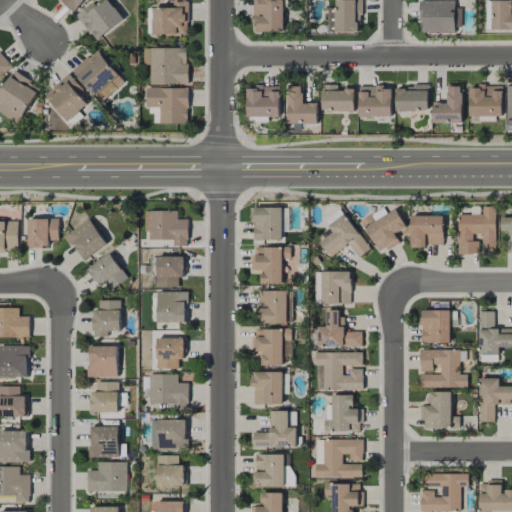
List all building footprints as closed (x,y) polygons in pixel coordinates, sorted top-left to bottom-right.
[(84,0),(61,0),(74,12),(84,0)] [(76,15),(95,41),(124,20),(109,0),(105,0),(96,7),(93,3),(76,15)] [(283,0),(253,0),(254,32),(284,32),(283,0)] [(328,8),(328,32),(361,32),(360,0),(343,0),(336,0),(336,8),(328,8)] [(492,31),(511,30),(511,6),(511,0),(492,1),(492,31)] [(456,33),(456,26),(457,26),(457,1),(420,1),(420,34),(456,33)] [(187,2),(173,2),(173,8),(149,8),(149,35),(187,34),(187,2)] [(150,84),(187,84),(187,48),(150,48),(150,84)] [(73,70),(100,102),(124,82),(98,50),(73,70)] [(0,77),(12,66),(0,52),(0,77)] [(0,101),(0,102),(0,112),(18,124),(41,88),(14,71),(0,92),(0,101)] [(88,105),(79,93),(83,90),(69,74),(45,94),(67,122),(88,105)] [(248,88),(247,116),(280,117),(280,86),(256,85),(256,88),(248,88)] [(355,89),(338,89),(338,85),(322,85),(322,111),(355,111),(355,89)] [(359,117),(392,117),(392,87),(359,86),(359,117)] [(428,86),(396,87),(396,111),(429,111),(428,86)] [(462,123),(463,86),(448,86),(448,103),(433,103),(433,123),(462,123)] [(503,86),(470,86),(470,116),(502,116),(503,86)] [(188,88),(147,88),(146,107),(160,107),(160,123),(188,124),(188,88)] [(288,89),(289,124),(318,123),(318,103),(303,103),(303,88),(288,89)] [(283,207),(253,208),(254,240),(283,240),(283,207)] [(458,254),(479,254),(479,241),(473,241),(473,234),(483,234),(483,254),(496,253),(495,207),(482,207),(482,214),(458,214),(458,254)] [(397,209),(386,214),(384,208),(362,219),(378,253),(399,243),(395,233),(406,228),(397,209)] [(174,240),(174,246),(187,246),(188,219),(177,219),(177,211),(145,210),(144,231),(149,231),(149,240),(174,240)] [(349,245),(357,258),(369,250),(346,214),(328,225),(334,234),(321,242),(330,257),(349,245)] [(443,216),(410,216),(410,246),(443,246),(443,216)] [(511,217),(501,218),(501,231),(508,231),(508,236),(511,236),(511,217)] [(59,240),(58,219),(28,219),(28,248),(49,248),(49,241),(59,240)] [(107,245),(90,219),(66,234),(82,261),(107,245)] [(18,221),(0,220),(0,252),(18,253),(18,221)] [(252,273),(260,273),(260,284),(282,284),(283,259),(290,259),(290,248),(253,247),(252,273)] [(106,283),(110,290),(127,279),(110,253),(87,269),(99,287),(106,283)] [(184,257),(157,257),(157,286),(178,287),(179,277),(184,277),(184,257)] [(351,304),(351,272),(322,271),(322,304),(351,304)] [(292,290),(258,291),(259,324),(293,323),(292,290)] [(187,292),(158,292),(158,322),(186,323),(187,292)] [(121,300),(99,300),(99,310),(93,310),(93,337),(108,337),(108,331),(121,331),(121,300)] [(0,337),(29,337),(29,316),(19,316),(19,308),(0,308),(0,337)] [(343,310),(327,310),(326,327),(318,327),(318,346),(362,347),(362,332),(343,331),(343,310)] [(421,343),(451,343),(451,310),(421,310),(421,343)] [(494,312),(480,312),(479,361),(498,362),(499,347),(511,347),(511,328),(494,329),(494,312)] [(254,329),(253,356),(261,356),(261,365),(283,366),(283,357),(292,357),(292,329),(254,329)] [(157,338),(157,369),(179,370),(179,359),(184,359),(185,338),(157,338)] [(0,345),(0,376),(28,377),(29,346),(0,345)] [(117,346),(89,346),(89,377),(118,377),(117,346)] [(459,349),(420,350),(420,371),(433,371),(433,365),(440,365),(440,375),(421,375),(421,388),(467,388),(467,375),(459,375),(459,349)] [(363,352),(316,353),(316,366),(324,365),(324,390),(363,390),(363,369),(349,369),(349,375),(342,375),(342,366),(363,365),(363,352)] [(283,372),(253,371),(253,404),(283,405),(283,372)] [(149,403),(174,403),(174,409),(188,409),(188,383),(178,383),(178,375),(149,375),(149,403)] [(494,422),(494,403),(511,402),(511,386),(499,386),(499,378),(478,378),(479,422),(494,422)] [(119,382),(97,381),(96,391),(90,390),(90,412),(118,413),(119,382)] [(20,386),(0,386),(0,417),(26,417),(26,395),(20,395),(20,386)] [(452,428),(451,391),(430,392),(430,406),(422,406),(422,428),(452,428)] [(353,395),(333,395),(333,405),(326,405),(325,431),(361,432),(361,410),(352,410),(353,395)] [(297,427),(289,427),(288,411),(270,411),(270,432),(253,432),(253,447),(297,447),(297,427)] [(186,419),(152,420),(152,450),(187,449),(186,419)] [(89,427),(90,458),(119,457),(118,426),(89,427)] [(0,462),(28,462),(28,431),(0,431),(0,462)] [(362,477),(362,464),(342,464),(342,454),(349,454),(349,460),(363,460),(363,439),(324,439),(324,464),(315,465),(315,477),(362,477)] [(322,440),(315,440),(316,464),(323,464),(322,440)] [(256,454),(255,486),(284,487),(284,455),(256,454)] [(185,485),(184,465),(179,465),(179,455),(158,455),(158,486),(185,485)] [(127,462),(97,462),(97,470),(88,470),(87,491),(126,492),(127,462)] [(20,466),(0,466),(0,496),(15,496),(15,502),(30,502),(30,475),(20,475),(20,466)] [(421,511),(461,511),(460,487),(468,487),(468,474),(427,474),(427,489),(442,489),(442,497),(434,497),(434,490),(421,490),(421,511)] [(511,511),(511,490),(502,491),(502,481),(479,482),(479,511),(511,511)] [(361,484),(324,484),(324,496),(333,496),(332,511),(352,511),(352,506),(362,506),(361,484)] [(282,511),(282,492),(261,493),(261,506),(253,507),(253,511),(282,511)] [(184,511),(185,501),(152,501),(151,511),(184,511)]
